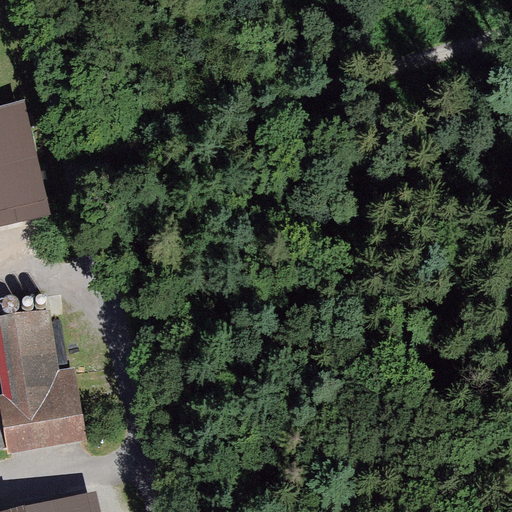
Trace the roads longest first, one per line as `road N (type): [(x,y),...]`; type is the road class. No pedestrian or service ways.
road 1 (unclassified): [(27,0),(75,162),(158,511)]
road 2 (track): [(511,36),(75,162)]
